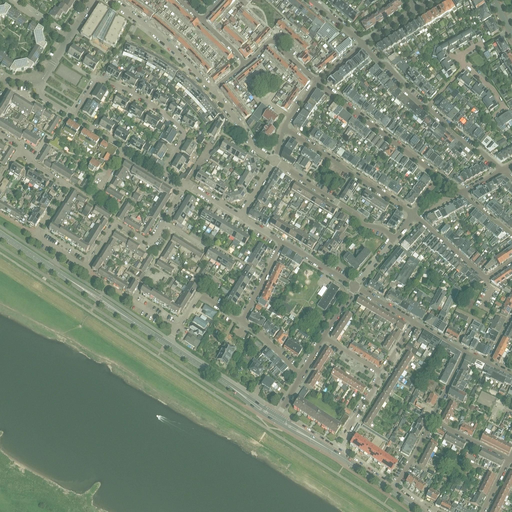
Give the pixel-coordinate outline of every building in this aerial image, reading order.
[(64,0),(61,6),(69,11),(72,5),(64,0)] [(134,0),(131,6),(135,9),(140,1),(138,0),(134,0)] [(165,12),(165,13),(175,2),(173,0),(167,0),(166,2),(167,4),(166,6),(168,8),(165,12)] [(227,0),(224,3),(232,10),(235,6),(227,0)] [(292,0),(289,4),(291,5),(288,9),(290,11),(298,0),(297,0),(292,0)] [(295,9),(297,10),(302,4),(298,1),(298,0),(290,11),(292,12),(295,9)] [(341,0),(341,2),(335,8),(340,12),(345,5),(346,4),(344,1),(344,0),(341,0)] [(395,0),(392,2),(393,4),(397,10),(397,9),(398,11),(397,9),(402,6),(398,0),(395,0)] [(451,0),(456,8),(457,10),(460,8),(462,7),(457,0),(451,0)] [(475,10),(476,11),(484,5),(481,0),(480,0),(470,5),(474,11),(475,10)] [(135,9),(139,12),(144,4),(140,1),(135,9)] [(450,1),(445,4),(450,11),(451,10),(453,13),(456,11),(450,1)] [(165,13),(167,14),(170,10),(172,13),(179,5),(175,2),(165,13)] [(224,3),(221,7),(228,13),(232,10),(224,3)] [(139,12),(142,14),(148,6),(144,4),(139,12)] [(297,10),(299,12),(297,15),(298,15),(297,16),(298,17),(306,7),(302,4),(297,10)] [(393,4),(388,8),(392,15),(398,11),(397,9),(397,10),(393,4)] [(445,4),(440,7),(446,17),(449,15),(451,13),(450,11),(445,4)] [(90,41),(109,11),(99,5),(80,35),(84,37),(85,37),(90,41)] [(182,9),(179,5),(172,13),(175,15),(172,18),(173,19),(182,9)] [(340,12),(344,15),(349,9),(345,5),(340,12)] [(475,14),(477,19),(488,13),(484,5),(476,11),(476,12),(475,13),(475,14)] [(4,8),(0,8),(0,18),(6,17),(11,9),(5,6),(4,8)] [(61,6),(58,10),(58,11),(63,14),(66,16),(69,11),(61,6)] [(142,14),(146,17),(152,9),(148,6),(142,14)] [(221,7),(218,10),(225,17),(228,13),(221,7)] [(310,10),(306,7),(298,17),(302,20),(305,17),(310,10)] [(440,17),(442,16),(443,19),(446,17),(440,7),(435,10),(440,17)] [(55,8),(50,16),(57,20),(58,19),(59,20),(63,14),(58,11),(58,10),(55,8)] [(387,18),(392,15),(388,8),(383,11),(387,18)] [(16,13),(11,9),(6,17),(11,20),(16,13)] [(150,20),(156,12),(152,9),(146,17),(150,20)] [(186,12),(182,9),(173,19),(174,20),(177,17),(179,19),(186,12)] [(242,9),(235,16),(239,19),(246,12),(242,9)] [(344,15),(349,19),(354,12),(349,9),(344,15)] [(218,10),(214,14),(222,20),(225,17),(218,10)] [(314,14),(310,10),(305,17),(302,20),(304,22),(305,24),(306,23),(314,14)] [(439,21),(438,19),(440,17),(435,10),(430,13),(435,20),(435,21),(436,23),(439,21)] [(383,11),(377,14),(382,21),(387,18),(383,11)] [(160,16),(157,13),(151,21),(155,24),(164,13),(163,12),(160,16)] [(182,21),(179,24),(180,25),(189,15),(186,12),(179,19),(182,21)] [(242,22),(238,25),(240,26),(249,15),(246,12),(239,19),(242,22)] [(353,22),(358,16),(354,12),(349,19),(353,22)] [(21,16),(16,13),(11,20),(16,23),(20,17),(21,16)] [(155,24),(159,27),(165,20),(162,18),(165,14),(164,13),(155,24)] [(431,23),(435,21),(435,20),(430,13),(426,16),(432,26),(433,26),(431,23)] [(482,23),(491,18),(488,13),(477,19),(480,24),(482,23)] [(214,14),(211,17),(219,24),(222,20),(214,14)] [(317,16),(314,14),(306,23),(308,25),(307,27),(309,28),(318,17),(318,16),(317,16)] [(377,14),(372,17),(377,24),(382,21),(377,14)] [(184,23),(186,26),(193,18),(189,15),(180,25),(181,26),(184,23)] [(240,26),(241,27),(244,24),(246,26),(253,19),(249,15),(240,26)] [(426,16),(421,19),(425,27),(429,24),(431,27),(432,26),(426,16)] [(15,25),(19,27),(24,20),(20,17),(16,23),(15,25)] [(126,22),(116,17),(104,43),(103,45),(109,49),(111,46),(114,48),(126,22)] [(208,21),(215,28),(219,24),(211,17),(208,21)] [(304,33),(313,40),(321,30),(326,23),(325,23),(326,22),(322,19),(322,20),(318,17),(309,28),(307,30),(304,33)] [(372,17),(367,21),(371,28),(377,24),(372,17)] [(185,31),(187,32),(197,21),(193,18),(186,26),(187,26),(189,28),(185,31)] [(159,27),(162,30),(171,20),(170,19),(167,22),(165,20),(159,27)] [(249,28),(245,31),(247,32),(256,22),(253,19),(246,26),(249,28)] [(421,19),(416,22),(422,32),(423,33),(425,32),(424,31),(427,29),(425,27),(421,19)] [(27,22),(24,20),(19,27),(23,29),(27,22)] [(162,30),(166,33),(172,26),(170,24),(172,21),(171,20),(162,30)] [(282,20),(276,26),(280,30),(287,21),(285,20),(284,21),(282,20)] [(484,28),(486,31),(495,26),(492,20),(484,24),(486,27),(484,28)] [(188,33),(191,30),(193,32),(200,25),(197,21),(187,32),(188,33)] [(280,30),(283,33),(289,26),(287,25),(289,23),(287,21),(280,30)] [(367,21),(361,24),(366,31),(371,28),(367,21)] [(251,30),(253,33),(260,25),(256,22),(247,32),(248,34),(251,30)] [(416,22),(411,25),(418,36),(417,36),(418,37),(420,35),(419,33),(422,32),(416,22)] [(32,23),(28,29),(27,30),(33,34),(38,27),(32,23)] [(349,40),(341,33),(340,35),(326,23),(321,30),(313,40),(312,40),(318,44),(322,39),(329,46),(339,57),(352,46),(352,43),(349,40)] [(222,32),(226,35),(233,28),(229,24),(227,27),(222,32)] [(166,33),(170,37),(179,26),(177,25),(175,28),(172,26),(166,33)] [(196,35),(193,37),(194,38),(203,28),(200,25),(193,32),(196,35)] [(411,36),(413,34),(415,37),(417,36),(418,36),(411,25),(406,28),(411,36)] [(170,37),(173,40),(180,32),(177,30),(180,27),(179,26),(170,37)] [(226,35),(230,38),(239,28),(238,27),(237,28),(234,26),(233,28),(226,35)] [(271,33),(265,27),(263,29),(261,26),(259,28),(268,36),(271,33)] [(283,33),(287,36),(295,27),(293,26),(291,28),(289,26),(283,33)] [(489,32),(491,36),(498,32),(495,26),(486,31),(487,33),(489,32)] [(44,51),(46,46),(47,46),(45,44),(42,33),(44,31),(38,27),(33,34),(36,46),(44,51)] [(287,36),(290,39),(296,33),(294,31),(296,29),(295,27),(287,36)] [(194,38),(195,39),(198,37),(200,39),(207,31),(203,28),(194,38)] [(230,38),(233,42),(240,34),(237,32),(241,29),(239,28),(230,38)] [(260,32),(258,34),(265,40),(268,36),(259,28),(257,30),(260,32)] [(410,40),(408,37),(411,36),(406,28),(401,31),(406,39),(408,42),(410,40)] [(469,30),(464,33),(467,37),(470,36),(472,41),(473,41),(475,38),(476,38),(471,30),(469,31),(469,30)] [(173,40),(177,43),(186,32),(185,31),(182,34),(180,32),(173,40)] [(210,35),(207,31),(200,39),(203,41),(200,44),(201,45),(210,35)] [(406,43),(404,40),(406,39),(401,31),(397,34),(401,42),(403,45),(406,43)] [(187,33),(186,32),(177,43),(180,46),(187,39),(184,36),(187,33)] [(290,39),(294,43),(302,34),(300,32),(298,34),(296,33),(290,39)] [(233,42),(237,45),(246,34),(245,33),(242,37),(240,34),(233,42)] [(254,33),(252,35),(261,43),(265,40),(258,34),(257,36),(254,33)] [(460,36),(458,37),(463,45),(464,45),(467,44),(464,39),(467,37),(464,33),(460,36)] [(237,45),(241,48),(249,39),(246,37),(248,35),(246,34),(237,45)] [(294,43),(297,46),(303,39),(301,38),(304,35),(302,34),(294,43)] [(396,45),(401,42),(397,34),(392,37),(396,45)] [(201,45),(202,46),(205,43),(207,45),(214,38),(210,35),(201,45)] [(252,41),(258,47),(261,43),(252,35),(251,37),(253,39),(252,41)] [(106,54),(108,52),(90,41),(85,37),(84,37),(83,40),(106,54)] [(398,48),(396,45),(392,37),(387,41),(392,48),(393,47),(395,50),(398,48)] [(456,38),(451,41),(454,45),(457,43),(459,48),(460,48),(462,46),(463,45),(458,37),(456,39),(456,38)] [(218,41),(214,38),(207,45),(210,48),(207,51),(208,52),(218,41)] [(297,46),(301,49),(310,39),(309,38),(306,41),(306,40),(305,41),(303,39),(297,46)] [(180,46),(181,46),(184,49),(194,40),(192,39),(190,41),(187,39),(180,46)] [(311,40),(310,39),(301,49),(304,52),(307,50),(310,46),(309,44),(308,43),(311,40)] [(494,48),(496,50),(506,45),(502,39),(495,43),(497,47),(494,48)] [(192,44),(195,41),(194,40),(184,49),(187,53),(194,46),(192,44)] [(208,52),(209,53),(212,50),(214,52),(221,44),(218,41),(208,52)] [(387,41),(382,44),(386,51),(392,48),(387,41)] [(454,51),(451,46),(454,45),(451,41),(447,43),(447,44),(445,45),(447,49),(450,53),(451,52),(454,51)] [(435,46),(433,51),(445,54),(446,52),(445,50),(447,49),(445,45),(444,42),(441,44),(442,46),(440,47),(435,46)] [(124,52),(129,54),(132,45),(130,45),(130,44),(127,43),(126,43),(127,43),(124,52)] [(225,48),(221,44),(214,52),(217,54),(213,58),(214,59),(225,48)] [(248,48),(246,45),(239,51),(242,55),(254,45),(253,44),(248,48)] [(377,47),(377,48),(382,54),(387,60),(392,57),(391,57),(386,51),(382,44),(377,47)] [(129,54),(133,56),(137,47),(134,46),(132,45),(129,54)] [(250,50),(255,46),(254,45),(242,55),(245,58),(252,53),(250,50)] [(508,54),(506,52),(509,50),(506,45),(496,50),(500,58),(508,54)] [(36,46),(27,61),(34,66),(44,51),(36,46)] [(68,55),(73,58),(79,49),(73,46),(68,55)] [(187,53),(190,56),(200,47),(199,46),(196,48),(194,46),(187,53)] [(133,56),(138,58),(142,50),(140,49),(140,48),(137,47),(133,56)] [(198,51),(201,48),(200,47),(190,56),(194,60),(201,53),(198,51)] [(228,51),(225,48),(214,59),(215,60),(219,56),(221,58),(228,51)] [(269,48),(263,55),(264,56),(263,58),(265,60),(273,51),(269,48)] [(331,54),(329,55),(334,61),(338,58),(329,48),(328,49),(331,54)] [(81,57),(83,59),(88,52),(83,49),(82,51),(79,49),(73,58),(78,61),(81,57)] [(138,58),(143,60),(147,52),(144,50),(144,51),(142,50),(138,58)] [(298,59),(302,62),(308,55),(307,53),(308,52),(308,51),(307,50),(304,52),(298,59)] [(232,54),(228,51),(221,58),(224,56),(229,62),(233,57),(232,55),(232,54)] [(268,60),(270,62),(277,54),(273,51),(265,60),(266,61),(268,60)] [(438,64),(440,63),(444,60),(443,58),(444,57),(445,54),(433,51),(432,56),(437,58),(438,60),(436,61),(438,64)] [(1,65),(10,71),(15,64),(6,58),(7,57),(1,52),(0,53),(0,62),(2,64),(1,65)] [(83,64),(88,68),(94,59),(89,56),(90,53),(88,52),(83,59),(85,60),(83,64)] [(143,60),(147,62),(151,54),(149,53),(147,52),(143,60)] [(194,60),(197,63),(207,53),(206,52),(203,55),(201,53),(194,60)] [(324,52),(322,54),(330,64),(334,61),(329,55),(327,57),(324,52)] [(499,60),(503,65),(511,59),(511,54),(511,52),(499,60)] [(205,57),(208,54),(207,53),(197,63),(200,67),(207,60),(205,57)] [(362,53),(358,56),(364,63),(366,65),(371,61),(364,53),(362,53)] [(396,53),(391,57),(392,57),(387,60),(391,64),(399,58),(398,58),(400,57),(396,53)] [(153,55),(151,54),(147,62),(152,65),(156,57),(154,55),(153,55)] [(270,65),(271,67),(280,57),(277,54),(270,62),(272,63),(270,65)] [(322,54),(320,56),(324,60),(322,61),(327,67),(330,64),(322,54)] [(305,66),(312,58),(308,55),(302,62),(305,66)] [(365,71),(363,68),(364,67),(362,64),(364,63),(358,56),(354,60),(362,69),(365,72),(365,71)] [(159,58),(156,57),(152,65),(150,67),(154,70),(156,67),(161,60),(159,58)] [(275,66),(277,68),(284,61),(280,57),(271,67),(273,68),(275,66)] [(394,67),(396,66),(405,60),(402,62),(399,58),(391,64),(394,67)] [(441,65),(443,70),(448,67),(447,64),(451,61),(449,59),(448,58),(444,60),(440,63),(441,65)] [(98,69),(102,62),(100,61),(99,62),(94,59),(88,68),(93,71),(96,67),(98,69)] [(214,60),(213,59),(209,62),(207,60),(200,67),(204,70),(214,60)] [(317,59),(315,60),(323,70),(327,67),(322,61),(321,60),(319,62),(317,59)] [(505,71),(505,72),(511,67),(511,59),(503,65),(500,67),(499,67),(501,69),(500,70),(502,73),(505,71)] [(156,67),(160,70),(165,62),(163,60),(163,61),(161,60),(156,67)] [(211,64),(215,61),(214,60),(204,70),(207,74),(214,67),(211,64)] [(319,73),(323,70),(315,60),(313,62),(317,66),(315,68),(314,67),(312,69),(316,73),(317,71),(319,73)] [(354,60),(349,63),(355,70),(358,68),(360,71),(362,69),(354,60)] [(396,66),(400,70),(405,65),(406,66),(406,65),(404,64),(407,62),(405,60),(396,66)] [(31,71),(32,68),(34,66),(27,61),(15,64),(10,71),(15,74),(17,72),(28,70),(31,71)] [(258,61),(254,64),(260,72),(262,70),(264,72),(266,70),(258,61)] [(277,71),(279,73),(287,64),(284,61),(277,68),(278,70),(277,71)] [(160,70),(165,73),(170,65),(168,64),(165,62),(160,70)] [(349,63),(345,67),(351,74),(354,72),(356,75),(358,73),(355,70),(349,63)] [(106,73),(111,77),(116,69),(109,64),(105,69),(108,71),(106,73)] [(228,68),(226,66),(225,64),(223,66),(221,64),(219,65),(226,74),(230,71),(228,68)] [(254,64),(250,67),(258,77),(260,75),(258,73),(260,72),(254,64)] [(283,75),(284,75),(292,66),(292,65),(291,67),(287,64),(279,73),(280,75),(282,73),(284,74),(283,75)] [(165,73),(169,76),(174,68),(172,66),(172,67),(170,65),(165,73)] [(219,69),(217,70),(222,77),(226,74),(219,65),(217,67),(219,69)] [(404,75),(410,69),(406,65),(406,66),(405,65),(400,70),(404,75)] [(287,74),(289,76),(295,69),(292,66),(284,75),(285,76),(287,74)] [(376,66),(368,73),(370,75),(369,76),(371,77),(379,70),(376,66)] [(250,67),(246,70),(253,78),(255,76),(256,78),(258,77),(250,67)] [(345,67),(341,71),(348,79),(350,77),(349,76),(351,74),(345,67)] [(450,69),(448,67),(443,70),(445,74),(446,74),(449,78),(453,74),(452,73),(456,71),(455,70),(454,67),(450,69)] [(178,72),(179,72),(177,70),(174,68),(169,76),(173,79),(178,72)] [(411,70),(405,76),(409,80),(416,74),(418,72),(417,72),(418,72),(414,68),(411,70)] [(122,72),(116,69),(111,77),(117,80),(119,76),(122,77),(126,71),(125,72),(123,70),(122,72)] [(289,80),(291,81),(299,72),(295,69),(289,76),(290,78),(289,80)] [(214,70),(212,71),(219,80),(222,77),(217,70),(215,72),(214,70)] [(246,70),(243,73),(250,83),(252,81),(251,79),(253,78),(246,70)] [(383,74),(379,70),(371,77),(373,79),(374,78),(376,80),(383,74)] [(123,81),(128,84),(133,76),(126,71),(122,77),(124,79),(123,81)] [(209,77),(215,83),(219,80),(212,71),(210,73),(211,75),(209,77)] [(341,71),(336,74),(343,81),(345,79),(346,81),(348,79),(341,71)] [(174,80),(178,83),(184,76),(182,74),(180,72),(180,73),(174,80)] [(294,81),(296,83),(302,75),(299,72),(291,81),(292,83),(294,81)] [(409,80),(413,84),(420,78),(421,76),(418,72),(416,74),(409,80)] [(465,72),(462,75),(461,75),(457,80),(463,86),(468,81),(466,79),(469,74),(466,73),(465,72)] [(243,73),(239,76),(245,84),(247,82),(249,84),(250,83),(243,73)] [(336,74),(332,78),(340,86),(342,84),(341,83),(343,81),(336,74)] [(378,82),(380,84),(387,78),(383,74),(376,80),(373,83),(375,85),(378,82)] [(298,85),(295,87),(297,88),(306,78),(302,75),(296,83),(297,82),(298,83),(298,84),(298,85)] [(135,85),(137,87),(141,80),(133,76),(128,84),(133,88),(135,85)] [(178,83),(182,86),(188,79),(186,78),(187,78),(184,76),(178,83)] [(235,79),(243,89),(245,87),(243,85),(245,84),(239,76),(235,79)] [(415,87),(416,86),(417,88),(424,81),(425,80),(421,76),(420,78),(413,84),(413,85),(415,87)] [(138,90),(144,94),(148,86),(146,84),(148,81),(142,78),(141,80),(137,87),(137,86),(140,88),(138,90)] [(302,87),(304,88),(310,82),(306,78),(297,88),(299,89),(301,87),(302,87)] [(328,83),(335,88),(336,87),(338,88),(340,86),(332,78),(328,81),(328,83)] [(379,88),(380,90),(390,82),(387,78),(380,84),(382,86),(379,88)] [(468,81),(463,86),(469,91),(476,82),(476,81),(474,79),(474,78),(470,82),(468,81)] [(182,86),(186,90),(192,83),(190,80),(190,81),(188,79),(182,86)] [(417,88),(422,92),(428,85),(429,83),(425,80),(424,81),(417,88)] [(386,90),(387,92),(394,86),(390,82),(380,90),(383,93),(386,90)] [(476,82),(469,91),(474,96),(476,94),(479,90),(477,88),(480,84),(477,83),(476,82)] [(195,85),(192,83),(186,90),(185,91),(188,95),(190,93),(196,86),(194,85),(195,85)] [(221,90),(224,94),(233,86),(232,84),(230,85),(228,84),(221,90)] [(151,87),(148,86),(144,94),(149,97),(150,94),(153,96),(156,91),(158,88),(153,85),(151,87)] [(422,92),(426,96),(432,89),(428,85),(422,92)] [(98,86),(95,91),(104,97),(107,91),(98,86)] [(190,93),(193,97),(200,90),(198,88),(196,86),(190,93)] [(224,94),(227,97),(235,91),(233,89),(235,88),(233,86),(224,94)] [(388,91),(392,96),(398,90),(394,86),(387,92),(388,91)] [(285,87),(283,89),(289,93),(288,95),(295,100),(297,96),(285,87)] [(300,92),(293,87),(292,89),(288,87),(287,89),(285,87),(297,96),(300,92)] [(343,95),(347,98),(354,90),(352,88),(351,89),(349,87),(343,95)] [(427,97),(430,99),(436,93),(438,92),(434,88),(432,89),(426,96),(427,97)] [(480,97),(482,99),(489,93),(487,91),(485,89),(485,88),(481,92),(479,90),(476,94),(479,98),(480,97)] [(193,97),(197,100),(204,94),(202,92),(200,90),(193,97)] [(347,98),(352,102),(358,94),(355,93),(356,91),(354,90),(347,98)] [(401,94),(398,90),(392,96),(395,100),(396,100),(401,94)] [(455,90),(453,92),(451,94),(455,98),(459,93),(458,92),(456,91),(455,90)] [(96,99),(94,101),(100,105),(101,102),(104,97),(95,91),(92,96),(96,99)] [(154,100),(159,103),(164,95),(156,91),(153,96),(155,97),(154,100)] [(227,97),(230,101),(240,93),(238,91),(236,93),(235,91),(227,97)] [(315,92),(313,95),(323,103),(327,99),(318,92),(315,92)] [(7,113),(9,109),(8,108),(10,106),(9,105),(15,95),(13,93),(12,95),(9,93),(2,104),(0,107),(0,118),(3,115),(4,115),(5,112),(7,113)] [(230,101),(233,105),(241,98),(239,96),(241,95),(240,93),(230,101)] [(483,101),(485,105),(490,103),(488,100),(493,97),(492,97),(490,95),(489,93),(482,99),(483,101)] [(197,100),(200,104),(208,98),(205,95),(205,96),(204,94),(197,100)] [(352,102),(357,106),(363,97),(361,95),(359,97),(357,96),(358,94),(352,102)] [(402,95),(401,94),(396,100),(395,100),(394,102),(398,106),(400,104),(406,98),(402,95)] [(16,95),(11,103),(16,106),(21,98),(16,95)] [(111,102),(119,107),(124,98),(119,95),(117,97),(115,96),(111,101),(111,102)] [(166,104),(168,105),(173,98),(168,95),(167,97),(164,95),(159,103),(164,107),(166,104)] [(283,95),(282,97),(292,104),(295,100),(288,95),(286,97),(283,95)] [(313,95),(310,100),(317,106),(319,103),(322,105),(323,103),(313,95)] [(284,101),(282,103),(290,108),(292,104),(282,97),(280,99),(284,101)] [(365,104),(366,103),(364,101),(366,99),(363,97),(357,106),(361,109),(365,104)] [(439,107),(438,109),(444,102),(445,101),(441,97),(435,103),(436,104),(437,107),(438,107),(438,106),(439,107)] [(16,106),(19,108),(18,110),(19,111),(25,101),(21,98),(16,106)] [(119,107),(126,112),(130,105),(128,104),(129,101),(124,98),(119,107)] [(168,111),(173,114),(178,106),(175,104),(177,102),(172,99),(173,98),(168,105),(171,107),(168,111)] [(200,104),(204,108),(211,102),(209,100),(210,100),(208,98),(200,104)] [(233,105),(236,108),(246,101),(244,99),(242,100),(241,98),(233,105)] [(400,104),(405,108),(411,102),(406,98),(400,104)] [(310,100),(307,105),(313,110),(315,107),(316,108),(317,106),(310,100)] [(30,104),(25,101),(19,111),(21,112),(22,110),(25,112),(30,104)] [(102,106),(100,105),(94,101),(93,104),(89,101),(86,107),(95,112),(97,107),(100,109),(102,106)] [(236,108),(239,112),(247,106),(249,104),(246,101),(236,108)] [(204,108),(207,112),(214,106),(213,104),(212,104),(211,102),(204,108)] [(362,110),(366,113),(373,103),(371,102),(369,105),(367,104),(362,110)] [(405,108),(409,112),(415,105),(411,102),(405,108)] [(438,109),(443,113),(449,106),(444,102),(438,109)] [(491,105),(490,103),(485,105),(488,110),(489,109),(490,112),(498,107),(497,106),(496,103),(496,102),(491,105)] [(276,105),(287,112),(290,108),(282,103),(281,105),(278,103),(276,105)] [(366,113),(370,116),(375,110),(373,108),(375,105),(373,103),(366,113)] [(443,113),(447,117),(453,110),(453,109),(455,107),(455,108),(457,105),(455,103),(451,108),(449,106),(443,113)] [(35,107),(34,107),(30,104),(25,112),(30,115),(32,112),(35,107)] [(36,104),(35,105),(34,107),(35,107),(32,112),(36,115),(41,107),(36,104)] [(126,112),(134,116),(139,108),(134,104),(133,107),(130,105),(126,112)] [(183,116),(187,109),(185,107),(180,104),(178,106),(173,114),(179,117),(180,115),(183,116)] [(328,116),(330,117),(338,107),(333,104),(328,111),(330,113),(328,116)] [(257,123),(268,110),(262,105),(247,124),(249,127),(254,120),(257,123)] [(307,105),(303,111),(311,116),(312,114),(311,113),(313,110),(307,105)] [(409,112),(414,116),(419,109),(415,105),(409,112)] [(207,112),(210,116),(218,110),(216,109),(216,108),(214,106),(207,112)] [(239,112),(242,116),(252,108),(250,106),(248,108),(247,106),(239,112)] [(36,115),(41,118),(46,110),(41,107),(36,115)] [(82,112),(85,113),(91,117),(95,112),(86,107),(82,112)] [(330,121),(332,119),(335,116),(337,118),(336,120),(342,111),(338,107),(330,117),(328,120),(330,121)] [(134,116),(142,121),(146,115),(143,113),(145,111),(139,108),(134,116)] [(242,116),(245,120),(255,112),(252,108),(242,116)] [(370,116),(374,119),(381,110),(379,108),(376,111),(375,110),(370,116)] [(182,123),(187,126),(192,118),(187,115),(188,112),(189,110),(187,109),(183,116),(185,118),(182,123)] [(414,116),(418,119),(423,113),(419,109),(414,116)] [(41,118),(46,121),(47,118),(50,120),(53,115),(46,110),(41,118)] [(210,116),(213,120),(221,114),(219,112),(218,110),(210,116)] [(278,118),(269,110),(262,119),(270,124),(268,126),(270,127),(272,126),(278,118)] [(374,119),(378,122),(382,116),(381,115),(383,111),(381,110),(374,119)] [(452,120),(458,114),(453,110),(447,117),(452,120)] [(303,111),(300,116),(306,120),(308,117),(310,118),(311,116),(303,111)] [(336,120),(338,122),(339,123),(339,124),(339,125),(347,115),(342,111),(336,120)] [(24,118),(15,112),(14,115),(12,117),(21,123),(24,118)] [(511,115),(510,116),(507,112),(505,114),(503,116),(508,123),(510,127),(511,125),(511,115)] [(422,123),(428,117),(423,113),(418,119),(422,123)] [(99,126),(104,130),(109,122),(106,120),(107,117),(103,114),(102,115),(103,116),(99,121),(102,122),(99,126)] [(142,121),(149,126),(155,117),(149,114),(148,116),(146,115),(142,121)] [(216,123),(221,127),(224,122),(225,120),(224,119),(221,114),(213,120),(216,118),(219,121),(217,124),(216,123)] [(378,122),(382,125),(389,116),(387,114),(384,117),(382,116),(378,122)] [(60,119),(53,115),(50,120),(52,121),(51,124),(56,127),(60,119)] [(343,125),(345,127),(352,118),(347,115),(339,125),(340,125),(341,124),(343,125)] [(459,115),(453,122),(458,125),(463,119),(459,115)] [(300,116),(296,121),(304,126),(306,124),(305,123),(304,123),(306,120),(300,116)] [(386,128),(392,120),(393,119),(389,116),(382,125),(386,128)] [(500,123),(496,126),(502,131),(503,131),(504,133),(508,130),(505,125),(508,123),(503,116),(501,117),(497,118),(500,123)] [(155,128),(158,130),(161,124),(159,123),(160,120),(155,117),(149,126),(155,129),(155,128)] [(429,117),(421,126),(425,129),(432,121),(429,117)] [(198,125),(196,124),(197,122),(192,118),(187,126),(192,130),(194,127),(196,128),(197,128),(198,126),(198,125)] [(390,132),(395,135),(400,129),(399,129),(400,128),(398,126),(402,121),(404,123),(406,121),(403,119),(401,118),(396,124),(396,125),(390,132)] [(349,127),(347,131),(343,136),(346,137),(357,123),(353,119),(347,126),(349,127)] [(394,119),(386,129),(390,132),(396,125),(396,124),(395,126),(393,125),(396,121),(394,119)] [(458,125),(462,129),(467,123),(463,119),(458,125)] [(7,132),(12,122),(13,122),(11,121),(10,123),(7,121),(2,129),(7,132)] [(60,132),(67,137),(75,124),(70,121),(67,126),(65,124),(60,132)] [(112,129),(115,130),(118,125),(118,124),(114,121),(112,124),(109,122),(104,130),(110,133),(112,129)] [(300,131),(302,132),(304,130),(303,129),(304,126),(296,121),(293,125),(294,127),(300,131)] [(428,130),(424,134),(425,136),(427,134),(429,131),(436,124),(432,121),(425,129),(427,127),(429,128),(428,130)] [(7,132),(11,135),(16,127),(13,125),(14,124),(12,122),(7,132)] [(468,133),(472,137),(482,125),(484,123),(482,122),(476,129),(474,126),(468,133)] [(216,123),(212,129),(219,133),(220,131),(219,130),(221,127),(216,123)] [(350,137),(351,135),(354,131),(356,133),(361,126),(357,123),(346,137),(350,141),(352,138),(350,137)] [(469,123),(463,130),(467,134),(468,133),(474,126),(473,126),(473,127),(469,123)] [(49,126),(47,124),(43,130),(51,134),(56,127),(51,124),(49,126)] [(73,139),(75,140),(80,133),(77,132),(80,127),(75,124),(67,137),(72,140),(73,139)] [(432,135),(439,127),(436,124),(429,131),(432,134),(432,135)] [(115,136),(120,139),(125,131),(119,128),(120,126),(118,125),(115,130),(117,132),(115,136)] [(472,137),(477,141),(483,134),(480,132),(484,127),(482,125),(472,137)] [(270,128),(270,127),(268,126),(262,133),(261,132),(259,135),(268,141),(275,132),(270,128)] [(356,138),(358,139),(358,140),(366,130),(361,126),(356,133),(358,134),(356,138)] [(11,135),(16,137),(21,130),(16,127),(11,135)] [(443,130),(439,127),(432,135),(436,138),(443,130)] [(168,129),(165,134),(174,140),(177,134),(168,129)] [(219,133),(212,129),(209,135),(211,137),(208,141),(211,143),(216,135),(217,136),(219,133)] [(309,137),(314,140),(320,131),(318,130),(317,131),(314,129),(313,132),(309,137)] [(395,135),(399,139),(407,129),(406,129),(405,130),(403,129),(402,131),(400,129),(395,135)] [(399,139),(404,142),(409,136),(407,134),(408,133),(406,131),(407,130),(407,129),(399,139)] [(21,140),(21,139),(22,138),(25,132),(21,130),(16,137),(21,140)] [(31,133),(27,130),(26,130),(25,132),(22,138),(27,141),(31,133)] [(83,145),(89,135),(90,133),(85,130),(82,135),(80,133),(75,140),(83,145)] [(128,138),(130,140),(135,132),(134,132),(134,133),(129,130),(127,133),(125,131),(120,139),(125,142),(128,138)] [(363,138),(365,140),(370,133),(366,130),(358,140),(360,141),(363,138)] [(447,133),(443,130),(436,138),(434,140),(436,141),(437,139),(440,141),(447,133)] [(314,140),(318,143),(323,136),(321,134),(322,133),(320,131),(314,140)] [(130,145),(135,149),(140,141),(137,139),(138,136),(136,135),(137,134),(135,132),(130,140),(132,141),(130,145)] [(477,141),(481,145),(491,133),(489,132),(487,134),(486,134),(484,136),(483,134),(477,141)] [(27,141),(31,143),(36,136),(34,134),(31,133),(27,141)] [(90,133),(89,135),(83,145),(84,142),(89,145),(87,148),(94,136),(90,133)] [(440,141),(443,145),(450,136),(447,133),(440,141)] [(481,145),(485,149),(491,142),(492,142),(489,139),(493,135),(491,133),(481,145)] [(161,139),(160,142),(165,145),(167,143),(171,145),(174,140),(165,134),(162,140),(161,139)] [(364,148),(361,147),(360,148),(365,151),(375,137),(371,134),(364,143),(366,145),(364,148)] [(326,135),(325,136),(323,136),(318,143),(323,146),(328,139),(327,138),(328,136),(326,135)] [(413,150),(420,141),(417,139),(418,138),(418,137),(419,136),(417,135),(416,136),(408,146),(413,150)] [(41,139),(36,136),(31,143),(36,146),(41,139)] [(87,148),(95,152),(99,145),(97,144),(100,139),(94,136),(87,148)] [(404,142),(408,146),(416,136),(415,136),(414,137),(413,136),(412,137),(409,136),(404,142)] [(367,153),(371,148),(373,149),(379,140),(375,137),(365,151),(367,153)] [(444,145),(448,149),(455,140),(451,137),(444,145)] [(323,146),(327,149),(332,142),(328,139),(323,146)] [(327,149),(332,152),(338,142),(336,141),(336,140),(334,139),(332,142),(327,149)] [(490,153),(497,148),(499,149),(502,147),(504,145),(506,144),(507,144),(504,139),(497,143),(493,140),(492,142),(491,142),(485,149),(490,153)] [(145,149),(149,144),(150,142),(147,140),(145,144),(140,141),(135,149),(141,152),(143,148),(145,149)] [(298,145),(291,140),(288,144),(301,153),(304,149),(301,147),(300,150),(296,147),(298,145)] [(374,152),(376,154),(384,144),(379,140),(373,149),(375,150),(375,151),(374,152)] [(422,140),(414,150),(418,153),(423,146),(422,145),(424,142),(423,141),(422,140)] [(448,149),(451,152),(459,143),(455,140),(448,149)] [(188,141),(184,146),(193,152),(197,146),(188,141)] [(219,146),(214,150),(217,152),(219,150),(223,153),(225,151),(229,144),(225,141),(223,144),(221,143),(219,146)] [(101,153),(101,155),(102,157),(99,162),(97,160),(104,165),(105,162),(109,165),(118,151),(104,142),(102,145),(100,144),(99,145),(95,152),(96,150),(101,153)] [(159,144),(156,150),(164,155),(168,150),(164,147),(165,145),(160,142),(158,144),(159,144)] [(332,152),(336,155),(341,148),(343,145),(340,143),(341,143),(339,142),(338,142),(332,152)] [(453,153),(451,157),(453,158),(455,155),(462,146),(459,143),(451,152),(453,153)] [(234,147),(229,144),(225,151),(229,154),(234,147)] [(288,144),(285,149),(292,153),(294,151),(300,156),(301,153),(288,144)] [(381,152),(383,154),(388,147),(384,144),(376,154),(378,155),(379,154),(381,152)] [(418,153),(422,156),(429,147),(430,146),(428,144),(428,145),(426,144),(424,146),(423,146),(418,153)] [(506,160),(511,158),(507,150),(504,145),(502,147),(503,148),(505,152),(502,153),(506,160)] [(14,150),(7,146),(4,151),(6,152),(4,155),(9,158),(14,150)] [(46,146),(41,153),(46,156),(48,154),(50,155),(54,150),(46,146)] [(185,154),(184,156),(190,160),(189,160),(190,157),(193,152),(184,146),(181,152),(185,154)] [(466,150),(462,146),(455,155),(459,158),(461,156),(466,150)] [(239,149),(234,147),(229,154),(226,159),(228,161),(231,155),(234,157),(239,149)] [(389,159),(395,152),(388,147),(383,154),(384,153),(384,154),(383,155),(385,157),(386,155),(390,158),(389,159)] [(422,156),(427,160),(433,153),(429,150),(430,148),(429,147),(422,156)] [(336,155),(341,159),(348,149),(347,148),(346,149),(344,149),(343,150),(341,148),(336,155)] [(234,157),(239,160),(243,152),(239,149),(234,157)] [(284,149),(283,153),(289,158),(290,157),(291,158),(290,158),(295,161),(297,159),(291,156),(292,153),(285,149),(284,149)] [(341,159),(346,162),(351,155),(348,153),(349,152),(348,151),(349,149),(348,149),(341,159)] [(156,150),(152,155),(161,160),(164,155),(156,150)] [(305,150),(294,166),(299,170),(311,154),(305,150)] [(458,162),(460,164),(469,153),(466,150),(461,156),(463,158),(462,158),(460,161),(459,160),(458,162)] [(490,154),(494,157),(501,163),(506,160),(502,153),(498,155),(496,151),(490,154)] [(248,155),(243,152),(239,160),(243,163),(245,160),(246,159),(249,160),(252,155),(249,153),(248,155)] [(389,168),(388,169),(399,155),(395,152),(389,159),(391,160),(389,163),(390,164),(387,167),(389,168)] [(434,165),(438,159),(440,156),(434,152),(433,153),(427,160),(434,165)] [(41,153),(37,160),(44,165),(48,160),(45,159),(46,156),(41,153)] [(282,159),(287,162),(290,158),(291,158),(290,157),(289,158),(283,153),(282,157),(283,158),(282,159)] [(468,162),(473,156),(469,153),(460,164),(462,165),(464,163),(465,163),(467,161),(468,162)] [(314,156),(311,154),(299,170),(306,175),(310,168),(317,158),(314,156)] [(350,165),(355,158),(357,155),(355,154),(353,156),(351,155),(346,162),(350,165)] [(355,158),(350,165),(355,168),(360,161),(358,160),(357,159),(358,158),(360,155),(358,154),(357,155),(355,158)] [(0,155),(0,162),(5,165),(9,158),(4,155),(3,157),(0,155)] [(250,162),(251,166),(259,164),(258,159),(252,155),(249,160),(246,159),(245,160),(250,162)] [(365,161),(362,159),(356,169),(360,172),(370,157),(367,155),(365,159),(366,159),(365,161)] [(396,168),(404,158),(399,155),(388,169),(390,171),(392,168),(391,167),(392,166),(394,167),(395,166),(397,167),(396,168)] [(178,156),(175,162),(183,166),(185,163),(187,165),(190,160),(184,156),(182,159),(178,156)] [(369,164),(372,159),(370,157),(360,172),(364,174),(369,167),(367,166),(369,164)] [(48,160),(44,165),(51,169),(54,164),(56,162),(51,159),(49,158),(48,160)] [(316,171),(322,162),(319,159),(319,160),(317,158),(310,168),(313,170),(313,169),(316,171)] [(398,173),(399,174),(402,170),(408,162),(404,158),(396,168),(400,170),(398,173)] [(434,165),(438,169),(443,162),(438,159),(434,165)] [(102,167),(104,165),(97,160),(95,163),(93,161),(88,169),(93,171),(94,169),(97,171),(100,166),(102,167)] [(449,163),(448,164),(447,163),(446,164),(443,162),(438,169),(443,172),(449,165),(452,161),(450,161),(449,162),(449,163)] [(54,164),(51,169),(53,170),(56,172),(61,165),(57,163),(56,162),(54,164)] [(122,165),(121,167),(132,174),(131,175),(134,176),(133,178),(137,180),(138,179),(143,182),(142,183),(146,186),(147,184),(152,188),(152,189),(156,191),(156,190),(159,192),(160,191),(170,197),(172,195),(171,194),(173,191),(126,162),(124,166),(122,165)] [(172,167),(174,169),(179,172),(183,166),(175,162),(172,167)] [(402,176),(404,177),(413,165),(408,162),(402,170),(404,172),(403,175),(402,176)] [(488,168),(482,163),(480,165),(477,163),(477,164),(478,166),(482,174),(487,170),(488,168)] [(9,172),(14,175),(19,167),(14,164),(9,172)] [(252,171),(252,172),(257,175),(260,169),(259,164),(251,166),(252,171)] [(364,174),(369,177),(376,166),(374,164),(372,168),(369,167),(364,174)] [(474,164),(472,165),(477,176),(482,174),(478,166),(475,167),(474,164)] [(61,165),(56,172),(57,173),(60,175),(65,168),(62,166),(61,165)] [(407,182),(413,175),(417,169),(413,165),(404,177),(402,179),(407,182)] [(448,176),(453,170),(450,167),(451,166),(449,165),(443,172),(448,176)] [(466,166),(473,178),(477,176),(472,165),(470,166),(466,166)] [(202,167),(198,166),(196,175),(197,176),(195,179),(196,180),(195,181),(198,183),(199,181),(200,182),(205,175),(200,172),(202,167)] [(369,177),(373,180),(377,173),(378,172),(375,171),(378,167),(376,166),(369,177)] [(467,172),(464,173),(468,181),(473,178),(466,166),(464,167),(467,172)] [(20,175),(23,177),(26,172),(19,167),(14,175),(19,178),(20,175)] [(65,168),(60,175),(62,176),(65,178),(70,170),(68,169),(67,168),(65,168)] [(128,173),(121,168),(118,173),(126,177),(128,173)] [(276,169),(273,175),(282,181),(281,180),(285,175),(276,169)] [(70,170),(65,178),(66,179),(70,181),(73,176),(75,173),(72,172),(70,171),(70,170)] [(30,171),(29,172),(29,173),(26,172),(23,177),(30,181),(35,174),(30,171)] [(461,185),(464,183),(458,173),(457,173),(456,172),(454,171),(449,176),(460,185),(461,185)] [(457,173),(456,172),(457,173),(458,173),(464,183),(468,181),(464,173),(462,174),(461,171),(457,173)] [(253,177),(255,178),(257,175),(252,172),(250,175),(246,172),(243,177),(251,182),(253,177)] [(73,176),(70,181),(71,182),(77,186),(80,181),(77,179),(79,176),(76,174),(75,173),(73,176)] [(118,173),(115,177),(123,182),(126,177),(118,173)] [(373,180),(377,183),(383,173),(382,173),(380,175),(377,173),(373,180)] [(33,187),(35,184),(40,176),(35,174),(30,181),(29,184),(33,187)] [(384,174),(378,183),(383,186),(389,176),(388,176),(387,178),(386,177),(387,176),(384,174)] [(420,174),(418,176),(418,175),(417,175),(428,184),(430,181),(430,179),(425,175),(423,176),(420,174)] [(200,182),(204,185),(209,177),(205,175),(200,182)] [(273,175),(269,180),(276,184),(279,186),(282,181),(273,175)] [(419,183),(425,188),(428,184),(417,175),(416,176),(418,179),(416,181),(419,183)] [(35,184),(39,187),(44,179),(40,176),(35,184)] [(208,189),(209,188),(215,178),(213,176),(212,179),(209,177),(204,185),(206,186),(205,187),(208,189)] [(383,186),(387,189),(393,181),(390,179),(389,179),(391,177),(389,176),(383,186)] [(115,177),(110,185),(115,188),(117,185),(120,187),(123,182),(115,177)] [(243,177),(240,181),(248,186),(251,182),(243,177)] [(401,180),(402,179),(401,178),(400,177),(396,182),(397,183),(397,184),(395,183),(393,181),(387,189),(392,193),(401,180)] [(501,177),(495,180),(498,185),(499,186),(499,185),(500,186),(506,179),(504,177),(501,177)] [(209,188),(214,191),(218,183),(216,181),(217,179),(215,178),(209,188)] [(39,187),(44,190),(46,187),(49,189),(52,184),(44,179),(39,187)] [(84,179),(84,180),(82,179),(80,181),(77,186),(85,190),(89,183),(84,179)] [(502,191),(504,189),(510,182),(506,179),(500,186),(502,187),(500,189),(502,191)] [(269,180),(267,184),(274,189),(275,187),(278,188),(279,186),(276,184),(269,180)] [(402,189),(399,187),(400,186),(399,185),(400,183),(400,184),(402,181),(401,180),(392,193),(397,196),(402,189)] [(495,180),(491,182),(495,190),(496,189),(496,190),(498,189),(500,188),(499,186),(498,185),(495,180)] [(240,191),(240,192),(245,195),(247,192),(245,191),(248,186),(240,181),(237,186),(239,187),(241,189),(240,191)] [(359,186),(352,181),(348,186),(356,191),(359,186)] [(417,185),(417,184),(414,183),(412,181),(411,183),(413,185),(422,192),(425,188),(419,183),(417,185)] [(491,182),(487,185),(491,192),(495,190),(491,182)] [(214,191),(219,193),(223,186),(218,183),(214,191)] [(222,198),(225,200),(228,194),(226,193),(230,186),(225,183),(223,186),(219,193),(223,196),(222,198)] [(291,191),(296,194),(300,186),(296,183),(291,191)] [(51,190),(49,193),(55,196),(59,189),(52,184),(49,189),(51,190)] [(267,184),(264,188),(275,195),(276,193),(273,191),(274,189),(267,184)] [(106,192),(113,197),(116,192),(114,190),(115,188),(110,185),(106,192)] [(412,190),(419,196),(422,192),(413,185),(412,187),(411,186),(408,185),(407,187),(412,190)] [(491,194),(486,185),(481,188),(486,196),(487,198),(489,197),(490,198),(492,197),(493,199),(493,200),(495,199),(495,198),(494,197),(492,196),(491,195),(491,194)] [(305,189),(300,186),(296,194),(295,196),(295,197),(298,199),(299,198),(300,197),(305,189)] [(348,186),(345,190),(353,195),(356,191),(348,186)] [(138,201),(144,191),(139,188),(132,198),(138,201)] [(264,188),(262,193),(269,197),(270,195),(274,197),(275,195),(264,188)] [(481,188),(476,191),(482,198),(484,201),(486,200),(486,201),(488,199),(487,198),(486,196),(481,188)] [(241,201),(245,195),(240,192),(239,192),(238,192),(237,189),(234,190),(236,202),(241,201)] [(300,197),(305,200),(310,192),(305,189),(300,197)] [(72,190),(68,197),(73,200),(74,198),(77,200),(80,195),(72,190)] [(231,203),(236,202),(234,190),(233,190),(234,193),(229,195),(228,194),(225,200),(231,203)] [(345,190),(343,195),(350,200),(353,195),(345,190)] [(412,190),(410,194),(407,192),(406,193),(406,194),(415,201),(419,196),(412,190)] [(119,193),(116,192),(113,197),(121,202),(126,194),(120,191),(119,193)] [(361,198),(366,201),(371,194),(366,191),(362,197),(361,198)] [(477,201),(479,200),(482,203),(485,202),(484,201),(482,198),(476,191),(471,193),(471,195),(477,201)] [(305,200),(309,203),(314,195),(310,192),(305,200)] [(407,196),(405,200),(411,205),(413,204),(415,201),(406,194),(406,193),(404,192),(403,194),(407,196)] [(45,194),(42,199),(50,203),(55,196),(49,193),(48,195),(45,194)] [(262,193),(259,197),(270,203),(272,201),(268,198),(269,197),(262,193)] [(170,198),(162,194),(159,198),(167,203),(170,198)] [(366,201),(370,204),(375,197),(371,194),(366,201)] [(87,199),(80,195),(77,200),(79,201),(78,204),(83,207),(87,199)] [(309,203),(314,205),(319,198),(314,195),(309,203)] [(347,204),(350,200),(343,195),(339,199),(347,204)] [(181,201),(184,202),(185,201),(193,206),(196,201),(188,196),(186,200),(183,198),(181,201)] [(45,211),(50,203),(42,199),(40,197),(37,202),(42,205),(40,208),(45,211)] [(71,210),(74,205),(71,203),(73,200),(68,197),(63,205),(71,210)] [(257,201),(268,207),(270,203),(259,197),(257,201)] [(370,204),(375,208),(380,200),(375,197),(370,204)] [(159,198),(156,203),(164,208),(167,203),(159,198)] [(314,205),(319,208),(324,201),(319,198),(314,205)] [(461,199),(459,200),(463,207),(464,208),(464,207),(466,211),(473,207),(463,199),(461,199)] [(502,205),(500,204),(502,201),(501,199),(498,202),(490,211),(494,215),(502,206),(502,205)] [(375,208),(379,211),(384,203),(380,200),(375,208)] [(384,213),(389,206),(380,200),(384,203),(379,211),(384,213)] [(459,200),(455,202),(462,213),(464,212),(462,209),(464,207),(464,208),(463,207),(459,200)] [(494,200),(486,208),(490,211),(498,202),(497,203),(494,200)] [(179,206),(181,207),(182,206),(190,211),(193,206),(185,201),(184,202),(183,205),(180,203),(179,206)] [(319,208),(323,211),(328,203),(324,201),(319,208)] [(455,202),(451,204),(456,212),(457,211),(459,215),(462,213),(455,202)] [(2,210),(6,213),(11,205),(6,203),(2,210)] [(126,203),(121,210),(126,213),(128,211),(130,213),(133,208),(126,203)] [(156,203),(153,208),(161,212),(164,208),(156,203)] [(323,211),(328,214),(333,206),(328,203),(323,211)] [(498,218),(503,212),(501,210),(504,207),(503,207),(506,204),(504,203),(502,205),(502,206),(494,215),(498,218)] [(93,207),(88,204),(81,214),(86,218),(93,207)] [(457,220),(455,217),(456,217),(454,213),(456,212),(451,204),(447,206),(455,221),(457,220)] [(6,213),(11,216),(16,208),(16,207),(14,205),(13,207),(11,205),(6,213)] [(68,214),(71,210),(63,205),(60,210),(68,214)] [(92,213),(97,216),(99,213),(101,215),(105,210),(97,205),(92,213)] [(248,216),(253,218),(259,208),(254,205),(248,216)] [(175,210),(178,212),(179,211),(187,216),(190,211),(182,206),(181,207),(180,210),(177,208),(175,210)] [(332,217),(337,209),(333,206),(328,214),(332,217)] [(452,219),(454,222),(455,221),(447,206),(443,209),(447,217),(449,216),(451,219),(452,219)] [(204,210),(200,218),(205,221),(210,213),(209,213),(206,211),(208,208),(206,207),(204,210)] [(267,208),(265,207),(261,214),(257,221),(261,223),(265,216),(263,215),(267,208)] [(11,216),(15,219),(20,211),(16,208),(11,216)] [(41,218),(45,211),(40,208),(39,210),(36,208),(35,210),(33,209),(31,212),(33,213),(41,218)] [(153,208),(150,212),(158,217),(161,212),(153,208)] [(253,218),(257,221),(261,214),(259,213),(261,209),(259,208),(253,218)] [(275,217),(274,218),(270,225),(274,228),(279,221),(281,218),(276,215),(280,210),(277,208),(272,215),(275,217)] [(15,219),(20,222),(25,214),(23,213),(24,211),(22,209),(20,211),(15,219)] [(443,209),(438,211),(443,220),(445,223),(446,226),(448,225),(446,221),(449,219),(447,217),(443,209)] [(65,219),(68,214),(60,210),(57,214),(65,219)] [(112,214),(105,210),(101,215),(104,216),(102,219),(107,222),(112,214)] [(125,216),(126,213),(121,210),(117,218),(124,222),(127,217),(125,216)] [(215,216),(214,216),(211,214),(213,211),(210,210),(209,213),(210,213),(205,221),(210,224),(215,216)] [(395,214),(393,216),(401,221),(403,217),(403,215),(394,210),(393,212),(395,214)] [(470,223),(470,224),(480,213),(476,210),(470,216),(472,218),(469,221),(470,222),(470,223)] [(498,219),(502,222),(508,216),(511,212),(509,210),(506,214),(504,212),(498,219)] [(149,214),(148,217),(155,222),(158,217),(150,212),(148,211),(147,212),(149,214)] [(173,215),(175,217),(176,216),(184,221),(187,216),(179,211),(178,212),(177,215),(174,213),(173,215)] [(438,222),(438,223),(443,220),(438,211),(433,214),(438,222)] [(334,218),(336,219),(341,222),(345,225),(345,224),(348,220),(347,219),(348,218),(348,216),(344,214),(343,214),(342,216),(341,216),(339,218),(338,217),(339,214),(337,212),(334,218)] [(38,223),(41,218),(33,213),(30,218),(38,223)] [(215,213),(214,216),(215,216),(210,224),(215,227),(220,219),(219,219),(216,217),(218,214),(215,213)] [(483,216),(480,213),(470,224),(471,223),(474,225),(478,223),(483,216)] [(20,222),(25,225),(30,228),(31,225),(32,225),(27,223),(28,221),(27,221),(29,217),(25,214),(20,222)] [(62,224),(65,219),(57,214),(54,219),(62,224)] [(433,224),(438,222),(433,214),(425,218),(425,220),(431,226),(433,225),(433,224)] [(391,219),(390,221),(397,226),(401,221),(393,216),(391,215),(389,218),(391,219)] [(511,215),(510,217),(508,216),(502,222),(506,225),(511,219),(511,218),(511,215)] [(124,222),(131,227),(136,219),(131,216),(130,219),(127,217),(124,222)] [(172,222),(173,221),(177,224),(176,227),(182,230),(184,227),(181,225),(184,221),(176,216),(175,217),(174,220),(171,218),(169,220),(172,222)] [(225,223),(224,222),(221,220),(223,217),(220,216),(219,219),(220,219),(215,227),(220,230),(225,223)] [(261,223),(265,226),(271,217),(269,216),(268,218),(265,216),(261,223)] [(480,224),(477,227),(479,229),(487,220),(483,216),(478,223),(480,224)] [(148,217),(145,221),(148,223),(146,226),(151,229),(155,222),(148,217)] [(30,218),(28,221),(27,223),(32,225),(31,225),(35,228),(38,223),(30,218)] [(59,228),(62,224),(54,219),(52,224),(59,228)] [(101,221),(98,220),(95,225),(103,229),(107,222),(102,219),(101,221)] [(139,225),(141,222),(136,219),(131,227),(139,232),(142,226),(141,226),(142,224),(141,223),(140,225),(139,225)] [(229,225),(226,223),(228,220),(225,219),(224,222),(225,223),(220,230),(224,233),(229,225)] [(484,228),(485,229),(491,223),(487,220),(479,229),(478,230),(479,231),(480,230),(481,231),(484,228)] [(274,228),(279,231),(283,223),(279,221),(274,228)] [(386,222),(384,224),(393,230),(395,230),(397,226),(390,221),(389,223),(386,222)] [(233,228),(231,226),(233,223),(230,222),(229,225),(224,233),(230,236),(234,229),(233,228)] [(341,222),(338,227),(346,232),(349,227),(345,224),(345,225),(341,222)] [(456,222),(450,230),(444,237),(447,240),(453,233),(452,232),(456,227),(456,226),(458,224),(456,222)] [(279,231),(283,234),(288,226),(283,223),(279,231)] [(495,226),(491,223),(485,229),(487,231),(484,234),(486,236),(485,237),(495,226)] [(49,231),(86,254),(88,251),(89,251),(90,250),(79,243),(80,242),(63,231),(62,232),(58,230),(59,228),(52,224),(49,227),(51,228),(49,231)] [(95,225),(92,229),(100,234),(103,229),(95,225)] [(239,232),(238,231),(236,229),(238,226),(235,225),(233,228),(234,229),(230,236),(235,240),(239,232)] [(146,236),(151,229),(146,226),(144,228),(142,226),(139,232),(146,236)] [(283,234),(288,237),(294,226),(293,229),(288,226),(283,234)] [(288,237),(293,240),(299,229),(294,226),(288,237)] [(429,234),(420,226),(416,230),(421,235),(423,233),(425,234),(424,235),(426,237),(429,234)] [(442,230),(439,233),(440,234),(444,237),(450,230),(449,229),(450,228),(448,226),(446,227),(445,228),(443,230),(442,230)] [(499,229),(495,226),(485,237),(487,239),(491,234),(493,236),(499,229)] [(335,232),(338,233),(343,236),(346,232),(338,227),(335,232)] [(244,235),(244,234),(241,232),(243,229),(240,228),(238,231),(239,232),(235,240),(240,243),(244,235)] [(92,229),(89,234),(97,239),(100,234),(92,229)] [(293,240),(297,243),(304,232),(299,229),(293,240)] [(447,240),(451,243),(461,231),(459,229),(456,233),(457,233),(455,235),(453,233),(447,240)] [(489,244),(491,245),(502,233),(499,229),(493,236),(495,237),(489,244)] [(166,239),(172,234),(168,230),(163,235),(166,239)] [(416,230),(412,234),(422,242),(419,239),(420,238),(419,237),(421,235),(416,230)] [(116,231),(111,239),(116,242),(118,239),(120,241),(123,236),(116,231)] [(245,246),(249,238),(246,235),(248,232),(245,231),(244,234),(244,235),(240,243),(245,246)] [(451,243),(454,246),(460,239),(458,238),(460,236),(463,233),(461,231),(451,243)] [(94,243),(97,239),(89,234),(87,232),(84,237),(87,238),(94,243)] [(297,243),(302,245),(308,235),(304,232),(297,243)] [(338,233),(335,238),(343,243),(346,238),(343,236),(338,233)] [(499,241),(501,243),(508,237),(502,233),(491,245),(493,243),(495,245),(499,241)] [(412,234),(408,238),(414,243),(416,241),(420,244),(422,242),(412,234)] [(175,246),(176,243),(179,245),(182,240),(175,235),(170,243),(175,246)] [(302,245),(306,248),(313,238),(308,235),(302,245)] [(430,235),(423,244),(424,245),(422,248),(424,250),(427,247),(434,239),(430,235)] [(123,243),(121,245),(125,248),(130,240),(123,236),(120,241),(123,243)] [(91,249),(91,248),(94,243),(87,238),(83,244),(91,249)] [(311,251),(316,243),(317,241),(313,238),(306,248),(311,251)] [(335,238),(333,242),(338,246),(340,247),(343,243),(335,238)] [(408,238),(405,242),(410,247),(414,243),(408,238)] [(454,246),(458,249),(466,239),(464,238),(462,240),(463,240),(462,241),(460,239),(454,246)] [(115,245),(116,242),(111,239),(107,246),(114,251),(117,246),(115,245)] [(426,252),(428,254),(438,242),(434,239),(427,247),(428,249),(426,252)] [(458,249),(461,252),(470,242),(466,239),(458,249)] [(135,243),(130,240),(125,248),(130,251),(135,243)] [(181,246),(180,249),(185,252),(189,244),(182,240),(179,245),(181,246)] [(331,241),(328,245),(328,246),(333,249),(333,250),(335,251),(338,246),(333,242),(331,241)] [(412,249),(410,247),(405,242),(401,246),(406,251),(408,253),(410,251),(413,253),(415,252),(414,251),(412,249)] [(431,254),(433,255),(441,245),(438,242),(428,254),(430,251),(432,252),(431,254)] [(461,252),(465,255),(470,249),(469,248),(472,244),(470,242),(470,243),(470,242),(461,252)] [(138,249),(140,246),(135,243),(130,251),(135,254),(133,256),(134,257),(138,249)] [(173,248),(175,246),(170,243),(166,250),(173,255),(176,250),(173,248)] [(197,249),(189,244),(185,252),(189,255),(191,252),(192,253),(190,255),(192,256),(193,254),(197,249)] [(271,250),(268,248),(267,248),(260,244),(256,249),(264,253),(265,252),(266,250),(270,252),(271,250)] [(326,244),(323,249),(328,252),(327,252),(329,253),(331,254),(333,250),(333,249),(328,246),(328,245),(326,244)] [(214,247),(211,245),(210,248),(210,249),(205,256),(211,260),(215,252),(215,251),(212,250),(214,247)] [(317,245),(313,250),(316,252),(318,249),(320,250),(318,253),(319,253),(318,254),(320,255),(321,255),(324,257),(325,257),(329,256),(328,254),(329,253),(327,252),(328,252),(323,249),(319,246),(317,245)] [(445,249),(441,245),(433,255),(430,258),(433,260),(434,259),(435,260),(445,249)] [(107,246),(104,251),(111,256),(114,251),(107,246)] [(395,281),(405,286),(420,262),(411,256),(408,253),(406,251),(401,246),(399,249),(398,248),(395,253),(400,257),(402,255),(404,256),(405,254),(410,258),(395,281)] [(220,254),(217,253),(219,250),(216,248),(215,251),(215,252),(211,260),(216,263),(220,255),(220,254)] [(281,255),(280,257),(283,259),(284,258),(289,250),(285,248),(281,255)] [(134,257),(138,260),(140,257),(142,258),(146,253),(138,249),(134,257)] [(199,261),(204,253),(197,249),(193,254),(196,255),(194,258),(199,261)] [(261,259),(262,257),(263,255),(267,257),(268,255),(265,252),(264,253),(256,249),(253,254),(261,259)] [(449,252),(445,249),(435,260),(438,262),(440,260),(439,259),(441,257),(443,259),(449,252)] [(469,259),(475,252),(470,249),(465,255),(469,259)] [(167,258),(170,260),(173,255),(166,250),(161,258),(166,261),(167,258)] [(284,263),(286,259),(288,260),(292,253),(289,250),(284,258),(283,259),(282,261),(281,264),(283,265),(285,263),(284,263)] [(343,259),(350,267),(356,273),(359,270),(358,269),(361,267),(371,255),(365,250),(363,252),(357,251),(356,256),(358,256),(354,260),(347,255),(343,259)] [(508,260),(511,257),(506,250),(504,251),(505,252),(503,253),(508,260)] [(104,251),(101,256),(108,260),(111,256),(104,251)] [(225,257),(222,256),(224,253),(221,251),(220,254),(220,255),(216,263),(220,266),(225,258),(225,257)] [(443,263),(445,265),(453,256),(449,252),(443,259),(445,261),(443,263)] [(153,258),(146,253),(142,258),(145,260),(143,262),(148,266),(153,258)] [(287,264),(286,267),(288,268),(290,264),(292,262),(296,255),(292,253),(288,260),(290,261),(288,265),(287,264)] [(395,253),(391,257),(396,262),(400,257),(395,253)] [(486,253),(481,259),(479,257),(474,263),(478,267),(483,260),(484,260),(488,255),(486,253)] [(503,263),(508,260),(503,253),(500,255),(499,253),(498,254),(503,263)] [(230,260),(227,259),(229,256),(226,254),(225,257),(225,258),(220,266),(225,269),(230,261),(230,260)] [(259,263),(260,260),(264,262),(265,259),(262,257),(261,259),(253,254),(250,259),(258,263),(259,263)] [(470,260),(474,263),(479,257),(476,254),(470,260)] [(494,259),(499,265),(503,263),(498,254),(496,255),(498,257),(494,259)] [(300,267),(303,262),(304,260),(296,255),(292,262),(290,264),(288,268),(291,264),(295,266),(296,264),(300,267)] [(105,265),(108,260),(101,256),(98,260),(103,264),(105,265)] [(449,264),(451,266),(457,259),(453,256),(445,265),(447,266),(449,264)] [(231,272),(234,266),(235,264),(232,262),(234,259),(231,257),(230,260),(230,261),(225,269),(231,272)] [(391,257),(387,262),(392,266),(396,262),(391,257)] [(164,263),(166,261),(161,258),(156,265),(164,270),(167,264),(164,263)] [(488,263),(491,260),(489,258),(486,261),(484,260),(483,260),(478,267),(482,270),(488,263)] [(496,262),(494,260),(494,259),(493,258),(490,262),(494,269),(497,267),(496,266),(498,264),(496,262)] [(255,269),(258,265),(261,267),(262,264),(259,263),(258,263),(250,259),(247,264),(255,269)] [(453,268),(456,270),(462,263),(457,259),(451,266),(452,267),(450,269),(451,270),(453,268)] [(100,269),(103,264),(98,260),(95,266),(100,269)] [(136,268),(144,273),(148,266),(143,262),(142,265),(139,263),(136,268)] [(387,262),(383,266),(389,271),(392,266),(387,262)] [(490,262),(486,266),(490,272),(494,269),(490,262)] [(169,266),(167,264),(164,270),(171,274),(173,271),(175,272),(178,268),(171,263),(169,266)] [(284,269),(285,267),(277,263),(275,268),(285,273),(287,274),(288,271),(284,269)] [(458,276),(460,274),(466,267),(462,263),(456,270),(458,272),(455,276),(456,278),(458,276)] [(385,275),(387,273),(389,275),(391,272),(389,271),(383,266),(380,271),(385,275)] [(486,266),(482,271),(486,274),(487,274),(490,272),(486,266)] [(102,267),(98,275),(103,278),(107,270),(102,267)] [(142,281),(145,275),(131,267),(128,272),(142,281)] [(252,277),(253,276),(255,273),(257,275),(259,273),(256,271),(255,272),(247,267),(244,272),(252,277)] [(461,275),(464,277),(469,270),(466,267),(460,274),(458,276),(459,277),(461,275)] [(206,273),(199,268),(196,273),(198,274),(197,277),(202,280),(206,273)] [(281,276),(282,274),(284,275),(285,273),(275,268),(273,272),(281,276)] [(103,278),(107,281),(112,273),(107,270),(103,278)] [(466,278),(468,279),(473,273),(469,270),(464,277),(462,279),(461,280),(463,282),(466,278)] [(249,282),(250,281),(251,278),(255,280),(256,278),(253,276),(252,277),(244,272),(241,277),(249,282)] [(280,276),(281,276),(273,272),(271,277),(281,282),(285,284),(288,285),(289,283),(283,280),(283,278),(280,276)] [(504,272),(499,276),(505,281),(508,283),(508,282),(506,280),(509,278),(510,281),(511,279),(511,278),(510,277),(504,272)] [(107,281),(112,283),(116,276),(112,273),(107,281)] [(375,280),(374,282),(371,281),(368,287),(373,290),(376,284),(375,283),(379,277),(381,275),(379,273),(375,279),(375,280)] [(471,283),(472,282),(477,277),(473,273),(468,279),(470,281),(469,282),(471,283)] [(112,283),(116,286),(121,279),(116,276),(112,283)] [(499,276),(494,279),(503,285),(505,286),(508,283),(505,281),(499,276)] [(192,278),(190,282),(197,287),(202,280),(197,277),(195,279),(192,278)] [(246,287),(247,286),(249,283),(251,285),(253,283),(250,281),(249,282),(241,277),(238,282),(246,287)] [(276,285),(277,283),(280,284),(281,282),(271,277),(268,282),(276,285)] [(476,286),(483,282),(477,277),(472,282),(476,286)] [(116,286),(121,289),(126,282),(121,279),(116,286)] [(494,279),(491,281),(497,286),(498,285),(501,288),(502,287),(503,285),(494,279)] [(126,292),(130,284),(126,282),(121,289),(126,292)] [(190,282),(187,287),(195,292),(197,287),(190,282)] [(244,291),(245,288),(248,290),(250,288),(247,286),(246,287),(238,282),(235,287),(243,292),(244,291)] [(275,288),(276,286),(276,285),(268,282),(266,287),(277,292),(278,289),(275,288)] [(341,293),(338,291),(340,289),(332,283),(317,306),(325,311),(326,309),(329,311),(341,293)] [(381,287),(376,284),(373,290),(378,293),(381,287)] [(142,291),(140,293),(178,316),(180,313),(181,314),(182,311),(172,305),(172,304),(169,302),(170,301),(166,298),(165,300),(163,298),(160,297),(161,295),(157,293),(157,294),(154,292),(153,293),(147,289),(147,288),(143,285),(140,290),(142,291)] [(439,315),(439,317),(432,327),(438,331),(445,318),(445,319),(446,316),(447,314),(449,312),(448,312),(450,309),(451,306),(457,293),(459,291),(453,286),(446,300),(445,304),(442,309),(443,309),(439,315)] [(192,296),(195,292),(187,287),(184,291),(192,296)] [(247,293),(244,291),(243,292),(235,287),(232,292),(240,297),(241,296),(243,293),(245,295),(247,293)] [(272,295),(273,293),(276,294),(277,292),(266,287),(264,291),(272,295)] [(383,296),(386,290),(381,287),(378,293),(383,296)] [(391,288),(385,299),(394,304),(398,297),(402,290),(398,288),(396,291),(391,288)] [(442,302),(445,304),(446,300),(443,299),(446,293),(439,289),(429,308),(436,312),(439,307),(442,302)] [(184,291),(181,296),(189,301),(192,296),(184,291)] [(271,297),(272,295),(264,291),(262,295),(273,300),(274,298),(271,297)] [(237,302),(238,301),(240,298),(242,300),(244,298),(241,296),(240,297),(232,292),(229,297),(237,302)] [(272,303),(273,300),(262,295),(260,300),(267,304),(269,305),(269,304),(268,303),(268,301),(272,303)] [(394,304),(399,307),(403,300),(406,296),(404,295),(402,297),(403,299),(398,297),(394,304)] [(186,306),(189,301),(181,296),(178,301),(186,306)] [(399,307),(403,310),(407,303),(409,299),(405,297),(406,296),(403,300),(399,307)] [(226,302),(234,307),(237,303),(239,305),(241,303),(238,301),(237,302),(229,297),(226,302)] [(356,303),(361,306),(365,300),(359,297),(356,303)] [(403,310),(407,312),(410,305),(413,301),(414,299),(410,297),(409,299),(407,303),(403,310)] [(266,309),(269,305),(267,304),(260,300),(258,303),(259,303),(258,305),(266,309)] [(361,306),(366,309),(370,303),(365,300),(361,306)] [(183,310),(186,306),(178,301),(175,306),(183,310)] [(407,312),(410,314),(414,307),(417,303),(413,301),(410,305),(407,312)] [(281,309),(289,314),(293,308),(285,303),(281,309)] [(366,309),(371,312),(375,306),(370,303),(366,309)] [(410,314),(414,316),(420,306),(418,305),(419,304),(417,303),(414,307),(410,314)] [(205,305),(202,310),(205,312),(204,314),(208,317),(209,316),(213,318),(217,313),(205,305)] [(379,309),(375,306),(371,312),(376,315),(379,309)] [(414,316),(417,318),(421,311),(423,308),(420,306),(414,316)] [(508,315),(511,310),(504,306),(500,314),(506,317),(507,315),(508,315)] [(421,321),(426,312),(425,312),(426,310),(423,308),(421,311),(417,318),(421,321)] [(376,315),(381,318),(384,312),(379,309),(376,315)] [(254,315),(252,313),(248,321),(252,323),(256,316),(258,314),(256,312),(254,315)] [(252,323),(257,325),(261,319),(262,317),(261,318),(259,317),(261,314),(259,312),(258,314),(256,316),(252,323)] [(347,312),(343,317),(349,321),(352,316),(347,312)] [(381,318),(386,321),(389,315),(384,312),(381,318)] [(386,321),(391,324),(395,318),(389,315),(386,321)] [(429,315),(425,322),(424,323),(432,327),(439,317),(437,316),(435,319),(429,315)] [(505,321),(496,316),(494,321),(492,320),(491,321),(502,327),(505,321)] [(196,317),(193,322),(204,329),(207,323),(196,317)] [(257,325),(262,328),(266,321),(264,320),(265,318),(262,317),(261,319),(257,325)] [(343,317),(340,322),(346,326),(349,321),(343,317)] [(443,333),(446,327),(447,326),(445,325),(447,320),(445,319),(445,318),(438,331),(443,333)] [(269,320),(263,329),(266,332),(272,325),(272,324),(269,320)] [(406,325),(403,323),(399,321),(396,326),(395,328),(396,328),(402,332),(406,325)] [(471,334),(468,339),(465,346),(467,348),(469,348),(473,341),(477,334),(478,331),(479,330),(481,325),(474,321),(472,325),(471,325),(469,329),(471,330),(470,333),(471,334)] [(490,328),(499,333),(502,327),(491,321),(490,323),(492,324),(490,328)] [(340,322),(337,327),(343,331),(346,326),(340,322)] [(192,324),(189,328),(195,332),(194,334),(197,336),(199,334),(202,336),(205,332),(192,324)] [(266,332),(269,335),(275,328),(272,326),(273,325),(272,324),(272,325),(266,332)] [(445,335),(449,337),(454,328),(450,326),(445,335)] [(455,326),(454,328),(449,337),(457,341),(463,329),(461,328),(460,329),(455,326)] [(269,335),(273,338),(279,330),(276,327),(275,328),(269,335)] [(337,327),(334,332),(340,336),(343,331),(337,327)] [(393,331),(391,333),(392,334),(391,337),(397,340),(402,332),(396,328),(396,329),(398,331),(396,333),(393,331)] [(498,334),(491,330),(489,329),(487,334),(488,335),(496,338),(498,334)] [(281,330),(274,340),(278,343),(285,333),(281,330)] [(416,330),(412,338),(416,340),(421,333),(416,330)] [(331,337),(336,341),(340,336),(334,332),(331,337)] [(424,332),(420,339),(417,343),(420,344),(420,343),(422,344),(428,334),(424,332)] [(288,336),(285,333),(278,343),(281,346),(282,345),(288,336)] [(434,338),(428,334),(422,344),(421,346),(425,349),(428,344),(429,345),(434,338)] [(469,348),(474,351),(481,337),(478,335),(479,335),(477,334),(473,341),(469,348)] [(493,343),(496,338),(488,335),(486,339),(493,343)] [(190,339),(187,337),(184,341),(196,349),(200,342),(191,336),(190,339)] [(389,337),(386,342),(391,346),(395,341),(389,337)] [(478,345),(481,337),(474,351),(478,353),(483,343),(481,342),(480,345),(478,345)] [(429,360),(430,360),(441,342),(434,338),(429,345),(430,345),(428,347),(431,349),(429,352),(426,351),(421,359),(424,360),(425,360),(427,361),(428,362),(429,360)] [(509,342),(503,339),(501,344),(507,347),(509,342)] [(283,349),(287,351),(293,341),(292,340),(291,342),(288,340),(283,349)] [(287,351),(290,353),(297,342),(294,340),(293,341),(287,351)] [(290,353),(294,355),(300,345),(299,345),(300,344),(297,342),(290,353)] [(352,342),(349,348),(348,349),(354,353),(359,344),(358,346),(352,342)] [(383,347),(388,351),(391,346),(386,342),(383,347)] [(437,349),(442,352),(446,345),(442,342),(437,349)] [(235,348),(226,343),(217,360),(220,362),(220,363),(222,364),(224,363),(226,365),(235,348)] [(478,353),(482,355),(486,348),(488,344),(486,348),(484,347),(485,344),(483,343),(478,353)] [(493,344),(491,343),(490,345),(488,344),(486,348),(482,355),(485,357),(487,356),(493,344)] [(364,347),(361,345),(359,344),(354,353),(359,356),(364,347)] [(501,344),(498,349),(504,352),(507,347),(501,344)] [(301,346),(300,345),(294,355),(297,357),(302,349),(300,348),(301,346)] [(442,352),(446,355),(450,348),(446,345),(442,352)] [(325,347),(322,351),(329,356),(331,353),(332,355),(334,352),(325,347)] [(359,356),(363,359),(368,352),(365,350),(366,348),(364,347),(359,356)] [(452,355),(455,350),(450,348),(446,355),(451,357),(452,355)] [(260,360),(258,362),(260,364),(261,363),(271,352),(268,349),(262,354),(264,356),(260,360)] [(498,349),(495,354),(501,357),(504,352),(498,349)] [(454,356),(452,360),(457,363),(461,354),(455,350),(452,355),(454,356)] [(322,351),(319,356),(328,361),(329,362),(330,360),(328,358),(329,356),(322,351)] [(267,360),(269,361),(274,355),(272,353),(271,352),(261,363),(262,364),(263,363),(264,363),(267,360)] [(363,359),(368,362),(374,352),(373,355),(368,352),(363,359)] [(368,362),(373,365),(378,358),(379,355),(374,352),(368,362)] [(413,356),(408,353),(405,358),(410,361),(413,356)] [(499,363),(499,361),(501,357),(495,354),(493,360),(499,363)] [(269,365),(270,367),(278,359),(275,356),(274,355),(269,361),(271,363),(269,365)] [(373,365),(379,368),(382,361),(383,358),(379,356),(379,355),(378,358),(373,365)] [(319,356),(316,360),(324,365),(325,362),(327,364),(328,361),(319,356)] [(466,356),(462,366),(467,368),(468,366),(470,367),(471,365),(469,364),(469,362),(467,361),(469,358),(466,356)] [(405,358),(401,363),(407,366),(410,361),(405,358)] [(470,367),(474,369),(476,367),(474,366),(476,361),(469,358),(467,361),(469,362),(469,364),(471,365),(470,367)] [(267,369),(269,371),(271,370),(274,366),(275,367),(281,362),(278,359),(270,367),(269,368),(267,369)] [(450,359),(447,364),(454,367),(457,363),(452,360),(450,359)] [(316,360),(314,365),(322,370),(324,368),(322,367),(324,365),(316,360)] [(481,372),(485,365),(476,361),(474,366),(476,367),(474,369),(481,372)] [(274,373),(272,374),(274,376),(284,365),(282,362),(282,363),(281,362),(275,367),(277,369),(274,373)] [(404,371),(407,366),(401,363),(398,368),(404,371)] [(259,377),(265,368),(262,366),(260,368),(253,364),(249,371),(259,377)] [(279,378),(277,376),(281,373),(282,374),(284,376),(289,371),(287,369),(288,368),(284,365),(274,376),(277,379),(279,378)] [(310,370),(313,371),(318,374),(320,371),(321,372),(322,370),(314,365),(310,370)] [(450,376),(452,371),(445,368),(441,366),(440,369),(444,371),(443,372),(450,376)] [(460,370),(469,375),(471,370),(467,368),(462,366),(460,370)] [(486,366),(482,373),(485,375),(484,377),(486,378),(486,377),(490,368),(486,366)] [(335,367),(331,375),(330,377),(332,378),(329,382),(332,384),(334,379),(340,370),(335,367)] [(401,376),(404,371),(398,368),(395,372),(401,376)] [(486,377),(490,379),(491,377),(494,370),(490,368),(486,377)] [(337,379),(340,380),(344,373),(340,370),(334,379),(336,381),(337,379)] [(490,379),(494,381),(499,372),(494,370),(491,377),(490,379)] [(313,371),(311,376),(320,381),(321,379),(319,378),(321,375),(318,374),(313,371)] [(395,372),(392,377),(398,381),(401,376),(395,372)] [(494,381),(499,383),(503,374),(499,372),(494,381)] [(341,384),(343,385),(349,376),(344,373),(340,380),(342,382),(341,384)] [(499,393),(503,385),(507,376),(503,374),(499,383),(502,385),(501,386),(502,386),(499,393)] [(457,375),(455,379),(467,385),(468,383),(464,381),(465,379),(457,375)] [(311,376),(308,380),(315,384),(317,382),(318,383),(320,381),(311,376)] [(346,384),(349,386),(353,379),(349,376),(343,385),(345,386),(346,384)] [(506,384),(508,385),(511,387),(511,384),(511,378),(507,376),(503,385),(499,393),(503,395),(503,396),(505,391),(503,390),(506,384)] [(392,377),(389,382),(395,386),(398,381),(392,377)] [(438,381),(446,385),(448,380),(441,377),(438,381)] [(261,385),(264,387),(270,390),(274,383),(266,378),(261,385)] [(350,389),(352,390),(358,381),(353,379),(349,386),(351,387),(350,389)] [(455,379),(453,383),(465,389),(467,385),(455,379)] [(305,384),(314,390),(315,388),(314,387),(315,384),(308,380),(305,384)] [(355,390),(358,391),(362,384),(358,381),(352,390),(354,392),(355,390)] [(389,382),(386,387),(392,391),(395,386),(389,382)] [(453,383),(451,388),(463,393),(465,389),(453,383)] [(361,396),(367,387),(362,384),(358,391),(360,393),(359,395),(361,396)] [(383,392),(389,396),(392,391),(386,387),(383,392)] [(447,395),(462,403),(463,403),(464,400),(467,398),(466,397),(467,395),(463,393),(451,388),(447,395)] [(388,398),(382,394),(379,399),(384,403),(388,398)] [(425,395),(424,397),(435,403),(437,398),(431,395),(430,397),(425,395)] [(409,403),(414,406),(418,399),(415,397),(412,396),(409,403)] [(433,407),(434,404),(435,403),(424,397),(423,399),(427,402),(426,404),(433,407)] [(293,408),(299,412),(307,417),(313,408),(302,401),(299,399),(293,408)] [(379,399),(376,404),(381,408),(384,403),(379,399)] [(458,406),(449,402),(446,406),(454,410),(455,408),(457,409),(458,406)] [(417,403),(415,406),(423,410),(423,412),(430,416),(433,411),(417,403)] [(376,404),(373,409),(378,412),(381,408),(376,404)] [(471,405),(476,408),(475,409),(475,410),(483,414),(477,411),(478,409),(480,410),(480,409),(476,407),(471,405)] [(446,406),(444,411),(453,416),(454,414),(453,413),(454,410),(446,406)] [(307,417),(315,422),(321,426),(327,417),(313,408),(307,417)] [(373,409),(370,414),(375,417),(378,412),(373,409)] [(421,415),(427,419),(428,419),(430,416),(423,412),(422,413),(417,410),(415,413),(420,416),(421,415)] [(444,411),(442,416),(449,420),(451,417),(452,418),(453,416),(444,411)] [(425,422),(426,420),(420,416),(415,413),(415,414),(418,415),(417,417),(420,419),(416,425),(422,428),(425,422)] [(370,414),(367,419),(372,422),(375,417),(370,414)] [(439,421),(448,425),(450,423),(448,422),(449,420),(442,416),(439,421)] [(338,424),(327,417),(321,426),(335,435),(341,427),(341,426),(338,424)] [(363,424),(369,427),(372,422),(367,419),(363,424)] [(474,426),(473,429),(463,424),(460,423),(457,429),(460,430),(459,431),(472,437),(475,430),(476,427),(474,426)] [(420,433),(422,428),(416,425),(414,430),(420,433)] [(433,434),(439,436),(442,430),(437,427),(433,434)] [(417,438),(420,433),(414,430),(411,435),(417,438)] [(485,432),(480,441),(485,444),(489,436),(486,435),(487,433),(485,432)] [(445,444),(446,444),(445,446),(446,447),(452,435),(447,433),(444,441),(446,442),(445,444)] [(418,440),(407,434),(405,438),(415,444),(418,440)] [(457,438),(452,435),(446,447),(448,448),(448,449),(450,450),(452,447),(450,446),(450,444),(453,445),(457,438)] [(494,437),(492,435),(491,437),(489,436),(485,444),(490,446),(494,437)] [(370,445),(356,436),(350,444),(364,454),(370,445)] [(490,446),(494,448),(498,441),(495,439),(496,438),(494,437),(490,446)] [(401,442),(413,448),(415,444),(405,438),(402,442),(401,442)] [(455,448),(457,449),(462,440),(457,438),(453,445),(456,447),(455,448)] [(505,439),(504,441),(499,451),(504,453),(507,445),(505,444),(506,442),(507,439),(505,439)] [(463,450),(466,443),(462,440),(457,449),(459,451),(460,449),(463,450)] [(501,442),(498,441),(494,448),(499,451),(504,441),(502,440),(501,442)] [(401,442),(398,446),(411,453),(413,448),(401,442)] [(435,447),(429,444),(427,449),(433,452),(435,447)] [(364,454),(372,459),(378,463),(383,454),(370,445),(364,454)] [(400,453),(409,457),(411,453),(398,446),(397,446),(396,448),(401,451),(400,453)] [(427,449),(424,454),(430,457),(433,452),(427,449)] [(481,449),(476,459),(478,460),(479,457),(483,458),(486,451),(481,449)] [(490,454),(486,451),(483,458),(485,460),(482,467),(484,468),(484,466),(490,454)] [(392,472),(396,466),(397,464),(383,454),(378,463),(392,472)] [(424,454),(422,459),(428,462),(430,457),(424,454)] [(495,456),(490,454),(484,466),(486,467),(488,461),(491,463),(495,456)] [(504,460),(499,458),(494,468),(493,470),(495,471),(498,466),(501,467),(504,460)] [(419,465),(425,468),(428,462),(422,459),(419,465)] [(496,477),(488,473),(487,476),(485,475),(484,477),(494,482),(496,477)] [(411,474),(406,481),(407,482),(406,483),(409,484),(411,485),(416,479),(417,478),(411,474)] [(485,480),(484,483),(491,486),(494,482),(484,477),(483,479),(485,480)] [(421,481),(423,479),(421,478),(420,480),(419,479),(418,480),(416,479),(411,485),(416,489),(421,481)] [(428,478),(425,483),(421,481),(416,489),(417,489),(416,490),(419,492),(419,491),(422,492),(427,485),(428,482),(430,480),(428,478)] [(511,484),(504,481),(502,486),(510,490),(511,487),(511,484)] [(478,486),(479,487),(489,491),(491,486),(484,483),(483,485),(481,484),(479,483),(478,486)] [(502,486),(500,491),(509,495),(511,490),(510,490),(502,486)] [(479,492),(487,496),(489,491),(479,487),(478,489),(480,490),(479,492)] [(430,489),(425,498),(430,500),(435,491),(430,489)] [(440,494),(438,493),(437,494),(434,493),(435,491),(430,500),(435,503),(440,494)] [(500,491),(498,495),(505,499),(506,496),(508,497),(509,495),(500,491)] [(471,494),(470,496),(482,502),(485,497),(476,493),(475,496),(471,494)] [(439,498),(435,506),(440,508),(445,499),(445,497),(446,497),(445,497),(446,496),(444,495),(442,499),(442,500),(439,498)] [(498,495),(495,500),(505,504),(505,502),(504,502),(505,499),(498,495)] [(471,503),(480,507),(482,502),(470,496),(469,498),(472,500),(471,503)] [(440,508),(445,510),(448,503),(446,502),(446,501),(448,498),(446,497),(445,497),(445,499),(440,508)] [(495,500),(493,505),(501,508),(502,506),(503,507),(505,504),(495,500)]
